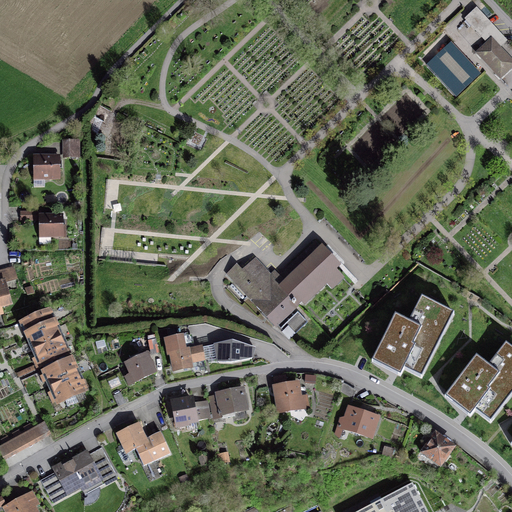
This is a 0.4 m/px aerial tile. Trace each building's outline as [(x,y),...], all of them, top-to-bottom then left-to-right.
[(511,44),(478,11),(465,24),(487,46),(476,58),(496,77),(511,61),(511,60),(504,52),(511,44)] [(80,142),(65,142),(65,149),(64,156),(79,157),(80,142)] [(35,179),(57,178),(56,157),(34,159),(35,179)] [(41,218),(41,240),(65,240),(65,218),(41,218)] [(339,266),(323,249),(322,250),(316,244),(273,284),(264,275),(266,273),(255,260),(234,280),(289,339),(307,322),(294,308),(297,305),(298,305),(324,281),(331,289),(335,285),(336,285),(342,279),(342,278),(334,270),(339,266)] [(3,283),(0,283),(0,306),(9,304),(3,283)] [(408,329),(395,322),(372,366),(400,381),(404,372),(421,382),(454,318),(422,303),(408,329)] [(54,324),(49,313),(23,324),(28,336),(54,324)] [(54,324),(28,336),(35,350),(61,339),(54,324)] [(202,348),(185,352),(182,338),(166,341),(169,356),(171,355),(174,371),(191,367),(190,361),(204,359),(202,348)] [(67,354),(61,339),(35,350),(42,365),(67,354)] [(148,342),(151,354),(158,353),(156,340),(148,342)] [(208,361),(231,363),(252,359),(255,349),(232,342),(205,348),(208,361)] [(488,372),(476,363),(445,402),(470,421),(476,414),(491,426),(511,399),(511,354),(506,350),(488,372)] [(129,385),(156,373),(147,354),(126,364),(131,375),(126,377),(129,385)] [(77,375),(70,360),(45,372),(52,386),(77,375)] [(77,375),(52,386),(59,402),(84,390),(77,375)] [(343,385),(340,392),(353,398),(356,391),(343,385)] [(303,386),(276,390),(280,416),(307,412),(303,386)] [(248,391),(217,397),(222,421),(253,415),(248,391)] [(122,393),(115,396),(118,405),(126,402),(122,393)] [(198,402),(175,406),(180,434),(203,429),(198,402)] [(384,421),(352,410),(344,433),(377,444),(384,421)] [(42,427),(0,450),(0,453),(6,464),(49,440),(53,438),(45,425),(42,427)] [(147,440),(139,425),(117,436),(126,454),(136,449),(135,446),(147,440)] [(147,440),(135,446),(136,449),(144,465),(169,454),(160,434),(147,440)] [(444,473),(460,453),(439,437),(424,457),(444,473)] [(54,475),(67,499),(81,492),(84,498),(119,479),(115,473),(102,448),(89,455),(87,452),(72,460),(71,459),(51,470),(54,475)] [(54,475),(40,482),(53,506),(67,499),(54,475)] [(426,511),(411,484),(357,511),(426,511)] [(37,511),(31,499),(5,511),(37,511)]
